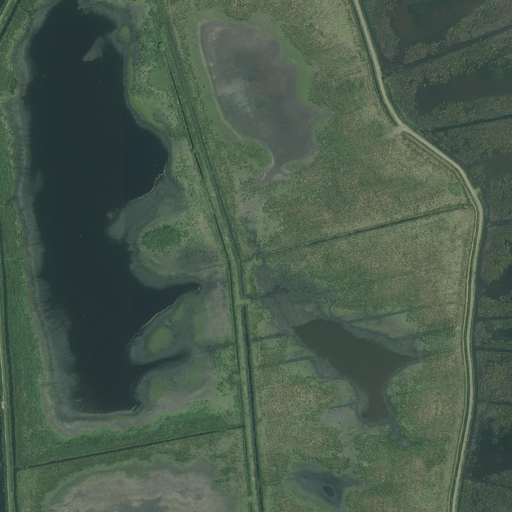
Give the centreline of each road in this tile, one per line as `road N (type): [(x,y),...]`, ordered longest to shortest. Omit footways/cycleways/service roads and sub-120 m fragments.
road 1 (track): [(452,511),(471,394),(468,330),(481,214),(461,171),(397,119),(355,0)]
road 2 (track): [(256,511),(235,270),(163,32)]
road 3 (track): [(0,335),(11,511)]
